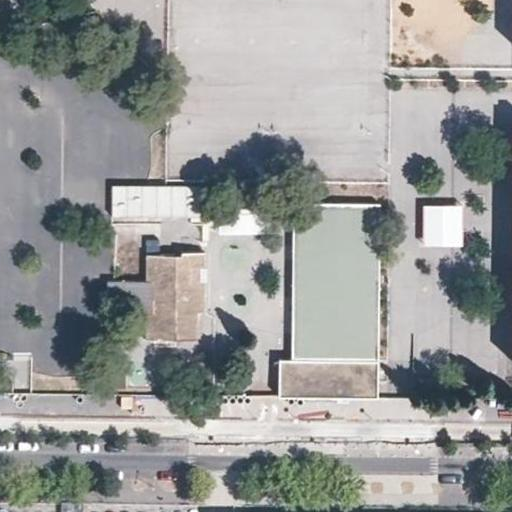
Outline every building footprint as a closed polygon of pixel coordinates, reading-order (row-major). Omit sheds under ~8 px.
[(209,222),(210,184),(129,184),(129,222),(209,222)] [(220,197),(220,234),(273,235),(273,197),(220,197)] [(462,244),(463,203),(423,202),(422,243),(462,244)] [(377,205),(292,203),(290,358),(275,359),(277,398),(376,399),(377,205)] [(204,251),(181,251),(181,254),(146,254),(146,281),(107,281),(107,313),(146,313),(146,339),(196,339),(196,312),(203,312),(204,281),(199,281),(189,281),(189,267),(199,267),(204,267),(204,251)]
